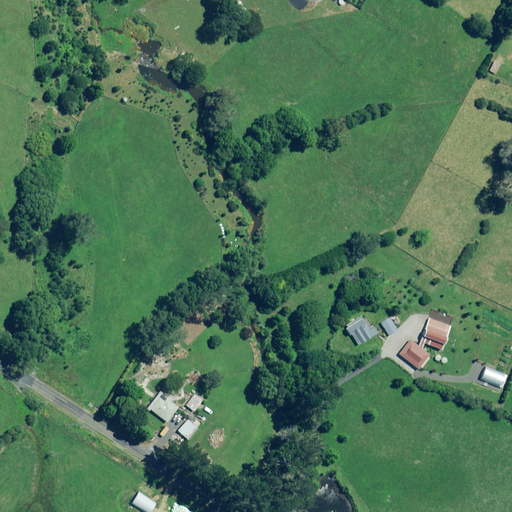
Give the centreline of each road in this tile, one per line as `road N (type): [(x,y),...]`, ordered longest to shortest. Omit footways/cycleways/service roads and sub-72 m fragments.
road 1 (unclassified): [(0,360),(235,511)]
road 2 (unknown): [(294,511),(323,392),(395,342),(415,316)]
